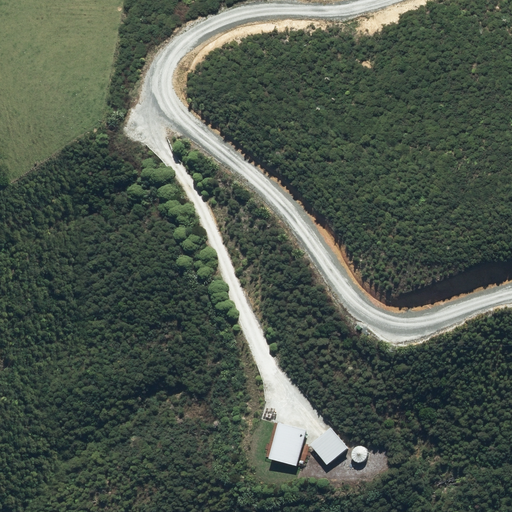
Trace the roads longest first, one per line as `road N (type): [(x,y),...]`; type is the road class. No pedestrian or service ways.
road 1 (track): [(511,297),(413,326),(370,323),(315,243),(219,154),(161,85),(199,29),(259,16),(389,18),(435,0)]
road 2 (track): [(264,395),(224,253),(169,144),(176,102)]
